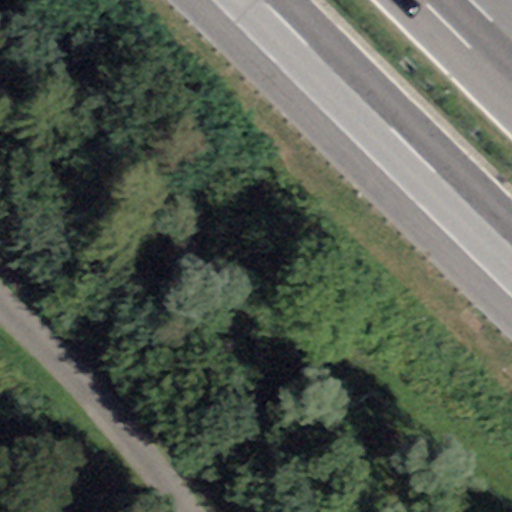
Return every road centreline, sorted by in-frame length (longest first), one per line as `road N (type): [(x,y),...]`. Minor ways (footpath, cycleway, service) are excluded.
road 1 (motorway): [(260,0),(511,248)]
road 2 (unclassified): [(0,303),(122,421),(190,511)]
